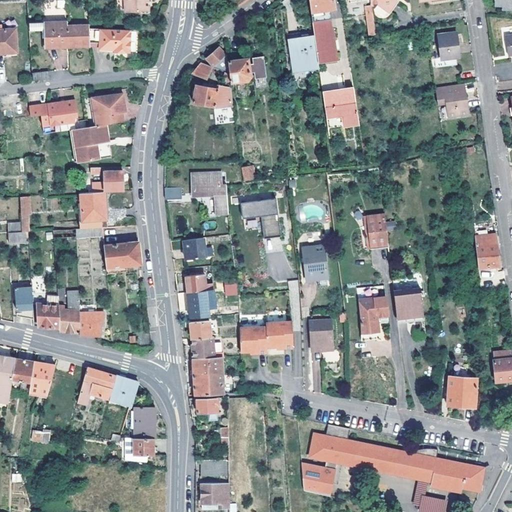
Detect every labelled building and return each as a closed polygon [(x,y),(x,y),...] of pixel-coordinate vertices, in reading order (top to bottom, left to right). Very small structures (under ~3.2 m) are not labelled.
[(124,0),(124,7),(125,11),(141,11),(144,7),(143,0),(124,0)] [(308,0),(312,21),(328,19),(332,19),(330,9),(335,8),(334,0),(308,0)] [(370,0),(372,5),(379,4),(389,11),(397,2),(394,0),(370,0)] [(511,0),(497,0),(499,7),(504,8),(504,11),(511,10),(511,0)] [(373,15),(367,16),(370,36),(376,34),(373,15)] [(312,21),(313,31),(329,29),(328,19),(312,21)] [(89,28),(89,26),(67,26),(67,21),(28,22),(28,30),(45,30),(46,46),(89,46),(89,28)] [(15,28),(1,29),(0,29),(0,53),(13,53),(12,38),(16,38),(15,28)] [(100,47),(100,49),(115,50),(115,52),(129,52),(130,30),(89,28),(89,46),(100,47)] [(314,33),(318,64),(338,61),(333,28),(329,29),(313,31),(314,33)] [(461,56),(465,55),(462,32),(438,36),(441,59),(437,60),(439,68),(462,64),(461,56)] [(314,33),(289,36),(293,71),(319,67),(318,64),(314,33)] [(213,66),(225,56),(219,48),(207,58),(213,66)] [(233,61),(241,59),(240,50),(232,51),(233,61)] [(233,61),(228,61),(230,74),(231,82),(248,80),(251,77),(249,59),(241,59),(233,61)] [(211,72),(213,67),(201,62),(197,68),(195,72),(193,74),(207,81),(211,72)] [(211,72),(222,76),(224,71),(213,67),(211,72)] [(293,71),(294,76),(320,72),(319,67),(293,71)] [(48,71),(31,72),(32,80),(48,79),(48,71)] [(231,82),(230,74),(224,71),(222,76),(221,79),(231,82)] [(469,116),(464,84),(436,89),(439,106),(445,105),(447,108),(449,120),(469,116)] [(214,109),(235,113),(231,87),(228,87),(228,88),(217,86),(216,89),(195,85),(195,89),(194,95),(192,103),(214,107),(214,109)] [(343,115),(344,126),(359,123),(354,88),(323,93),(326,117),(343,115)] [(124,108),(121,94),(90,98),(95,125),(104,124),(122,122),(120,112),(120,109),(124,108)] [(73,99),(27,107),(28,116),(40,114),(41,126),(74,121),(72,111),(75,111),(73,99)] [(328,128),(344,126),(343,115),(326,117),(328,128)] [(107,142),(104,124),(95,125),(71,129),(75,161),(96,158),(94,144),(107,142)] [(109,156),(107,142),(94,144),(96,158),(109,156)] [(248,165),(241,165),(243,181),(250,180),(248,165)] [(122,173),(130,173),(130,166),(113,167),(113,171),(103,171),(104,174),(104,192),(122,191),(122,173)] [(222,170),(192,172),(193,196),(215,195),(216,212),(229,211),(227,183),(223,183),(222,170)] [(181,198),(180,187),(164,187),(165,199),(181,198)] [(78,210),(79,228),(85,228),(101,227),(104,227),(104,219),(105,218),(104,192),(80,193),(81,204),(81,210),(78,210)] [(28,196),(19,197),(21,232),(27,231),(26,215),(29,215),(28,196)] [(278,201),(242,203),(243,218),(262,217),(263,240),(279,240),(278,201)] [(367,233),(365,236),(365,240),(368,242),(369,248),(388,245),(384,212),(365,214),(367,233)] [(325,254),(322,225),(299,228),(303,257),(325,254)] [(86,235),(102,235),(101,227),(85,228),(86,235)] [(75,236),(86,235),(85,228),(79,228),(75,229),(75,236)] [(53,237),(75,236),(75,229),(52,230),(53,237)] [(21,232),(18,232),(8,232),(7,233),(8,243),(28,241),(27,231),(21,232)] [(476,236),(480,271),(483,271),(482,267),(500,266),(496,233),(476,236)] [(204,237),(183,240),(186,259),(206,257),(205,246),(204,237)] [(105,267),(126,265),(141,264),(138,242),(103,246),(105,267)] [(205,246),(206,257),(214,256),(213,245),(205,246)] [(127,271),(126,265),(105,267),(106,274),(127,271)] [(178,293),(210,289),(213,289),(212,283),(206,284),(205,273),(186,276),(186,283),(177,285),(178,293)] [(238,289),(237,279),(224,280),(224,290),(238,289)] [(16,314),(33,318),(31,281),(14,281),(16,307),(22,307),(23,310),(16,311),(16,314)] [(413,314),(414,316),(424,314),(421,287),(412,288),(411,287),(410,286),(409,285),(408,284),(407,284),(406,285),(405,286),(404,288),(403,288),(403,289),(394,290),(397,318),(407,316),(408,315),(409,313),(410,313),(411,313),(412,313),(413,314)] [(79,331),(78,312),(77,289),(67,290),(67,309),(58,309),(60,327),(60,330),(70,331),(79,331)] [(212,301),(210,289),(178,293),(180,311),(191,310),(208,308),(208,302),(212,301)] [(47,295),(46,304),(37,303),(38,326),(49,327),(60,327),(58,309),(57,295),(47,295)] [(360,309),(362,342),(380,340),(378,318),(388,317),(387,306),(360,309)] [(191,310),(192,318),(209,316),(208,308),(191,310)] [(79,331),(80,334),(90,334),(101,334),(100,323),(103,323),(103,312),(78,312),(79,331)] [(333,350),(332,320),(309,321),(310,345),(310,347),(324,347),(324,350),(333,350)] [(192,339),(211,337),(210,321),(191,322),(192,339)] [(266,326),(240,327),(241,352),(258,351),(258,353),(267,352),(267,347),(284,346),(284,348),(293,347),(292,321),(266,322),(266,326)] [(136,346),(150,346),(148,331),(135,332),(136,346)] [(194,359),(223,357),(222,342),(214,342),(214,337),(211,337),(192,339),(194,359)] [(324,352),(325,362),(338,361),(337,351),(324,352)] [(495,380),(511,379),(511,352),(493,353),(495,380)] [(0,399),(9,401),(12,379),(15,359),(14,359),(8,358),(1,357),(0,356),(0,399)] [(223,357),(194,359),(194,395),(224,394),(223,357)] [(12,379),(30,384),(33,364),(15,359),(12,379)] [(29,393),(46,397),(54,369),(33,364),(30,384),(29,393)] [(92,394),(109,399),(110,397),(116,376),(100,371),(87,367),(78,404),(86,406),(90,393),(93,383),(95,384),(92,394)] [(132,403),(139,383),(128,379),(116,376),(110,397),(132,403)] [(475,406),(477,377),(449,376),(447,404),(475,406)] [(109,399),(131,406),(132,403),(110,397),(109,399)] [(219,397),(196,398),(196,413),(207,412),(207,415),(220,414),(219,408),(216,408),(217,400),(219,401),(219,397)] [(134,438),(134,439),(153,438),(153,407),(135,407),(134,438)] [(315,493),(336,497),(340,477),(334,476),(337,462),(413,477),(426,480),(431,481),(430,484),(461,491),(462,487),(479,490),(484,467),(478,466),(437,458),(439,448),(427,448),(423,448),(410,452),(409,453),(348,440),(351,428),(329,424),(327,436),(314,434),(310,456),(328,460),(326,474),(319,473),(315,493)] [(30,441),(48,444),(50,432),(32,429),(30,441)] [(119,442),(121,435),(113,433),(111,440),(119,442)] [(153,456),(153,438),(134,439),(134,456),(153,456)] [(231,476),(231,459),(196,459),(196,462),(202,462),(202,475),(231,476)] [(426,480),(413,477),(408,500),(421,503),(423,495),(426,480)] [(231,482),(202,483),(202,509),(232,509),(231,482)] [(423,495),(421,503),(419,511),(425,511),(442,511),(445,500),(423,495)]
